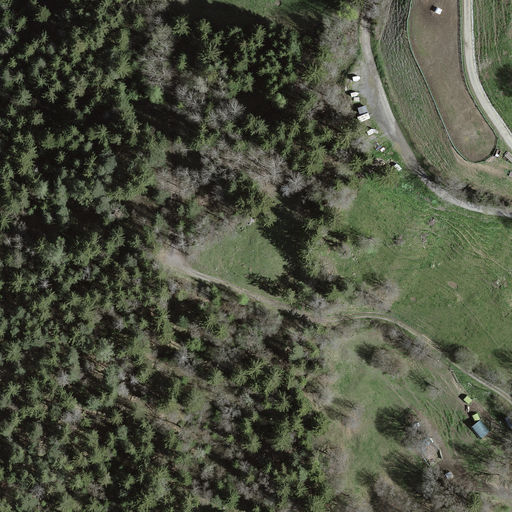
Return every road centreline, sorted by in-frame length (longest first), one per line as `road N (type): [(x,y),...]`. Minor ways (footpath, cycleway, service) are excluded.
road 1 (track): [(511,403),(393,321),(330,319),(274,305),(178,265),(172,0)]
road 2 (unclassified): [(511,217),(444,199),(401,144),(370,53),(371,0)]
